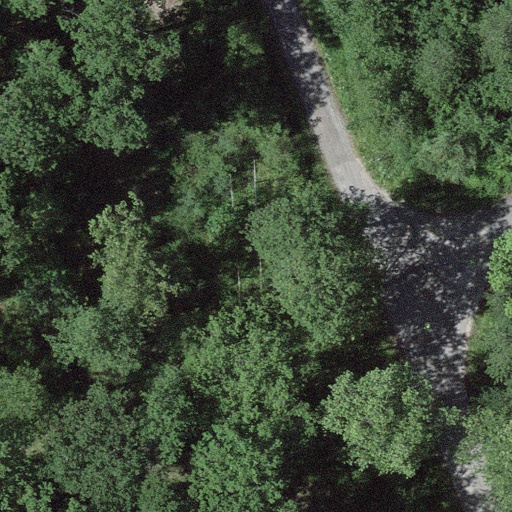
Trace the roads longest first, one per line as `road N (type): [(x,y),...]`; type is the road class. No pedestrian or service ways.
road 1 (track): [(280,0),(399,301)]
road 2 (track): [(399,301),(482,511)]
road 3 (track): [(511,217),(399,301)]
